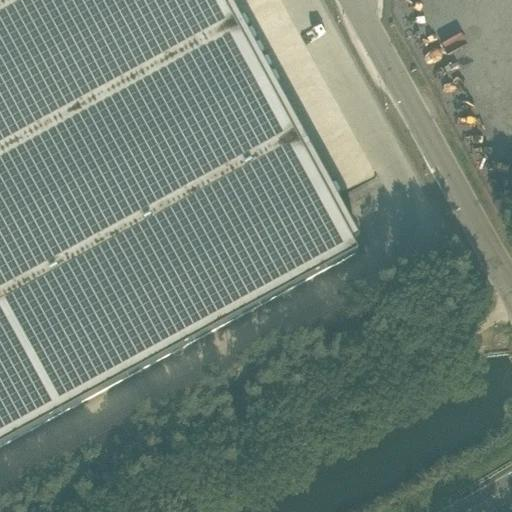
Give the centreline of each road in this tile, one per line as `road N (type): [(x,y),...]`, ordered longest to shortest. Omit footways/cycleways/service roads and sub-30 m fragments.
road 1 (unknown): [(465,205),(0,461)]
road 2 (track): [(511,308),(147,511)]
road 3 (unclassified): [(511,291),(351,0)]
